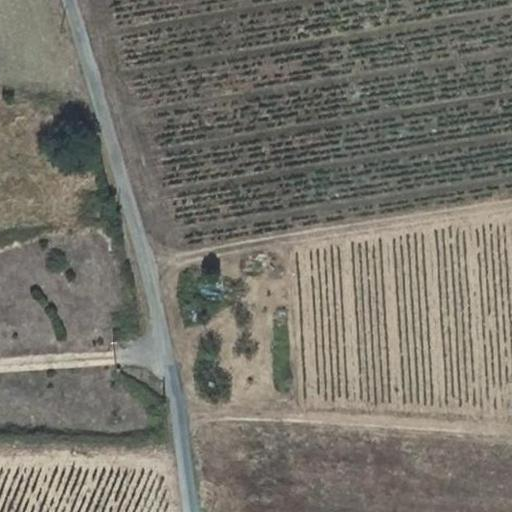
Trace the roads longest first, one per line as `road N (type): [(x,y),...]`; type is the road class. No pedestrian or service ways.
road 1 (unclassified): [(193,511),(148,262),(68,0)]
road 2 (track): [(511,203),(148,262)]
